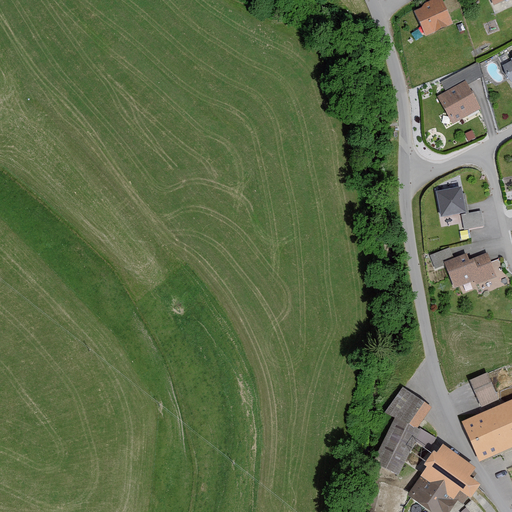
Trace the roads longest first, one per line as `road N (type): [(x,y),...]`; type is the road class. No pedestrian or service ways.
road 1 (unclassified): [(505,511),(457,432),(435,370),(404,172)]
road 2 (unclassified): [(404,172),(398,79),(372,0)]
